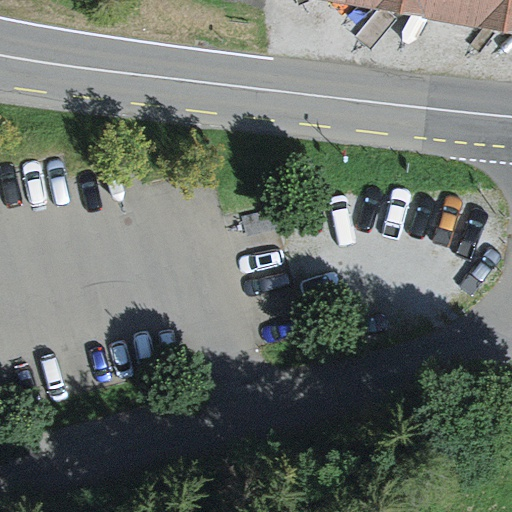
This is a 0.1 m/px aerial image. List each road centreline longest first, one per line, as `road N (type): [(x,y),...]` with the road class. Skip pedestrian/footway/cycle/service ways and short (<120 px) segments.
road 1 (unclassified): [(0,480),(440,361),(511,359)]
road 2 (primary): [(511,116),(0,54)]
